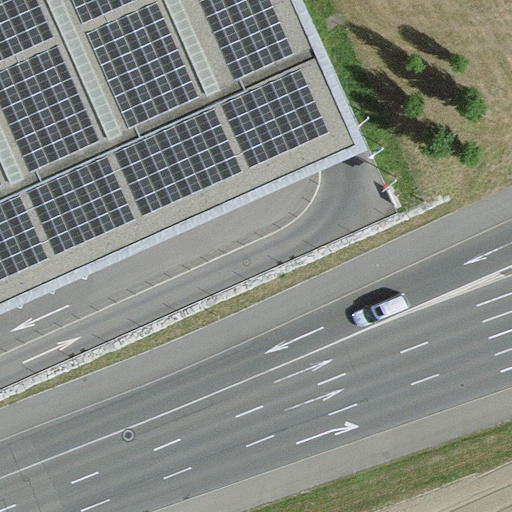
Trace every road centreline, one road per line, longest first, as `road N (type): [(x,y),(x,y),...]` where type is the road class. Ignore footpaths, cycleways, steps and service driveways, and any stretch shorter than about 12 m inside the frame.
road 1 (secondary): [(0,491),(298,378)]
road 2 (secondary): [(511,244),(467,263),(298,378)]
road 3 (secondary): [(298,378),(511,330)]
